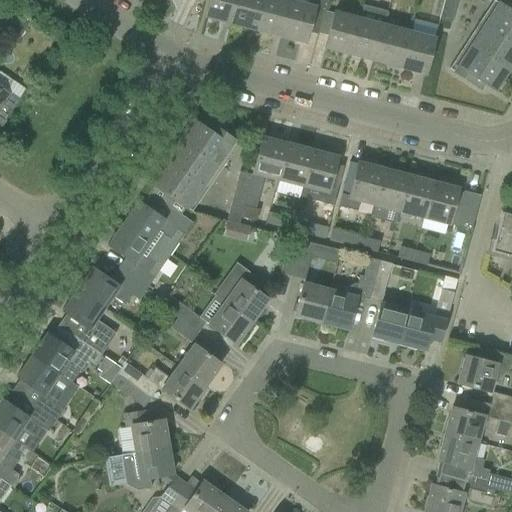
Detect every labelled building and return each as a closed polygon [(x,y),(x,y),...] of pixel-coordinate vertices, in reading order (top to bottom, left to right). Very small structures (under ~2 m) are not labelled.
[(209,0),(204,18),(205,18),(206,17),(229,23),(234,0),(209,0)] [(234,0),(229,23),(229,25),(230,25),(231,23),(253,29),(260,0),(234,0)] [(288,2),(281,0),(260,0),(253,29),(254,30),(254,31),(255,31),(255,30),(279,36),(288,2)] [(316,35),(318,36),(318,34),(324,12),(327,0),(305,0),(304,6),(288,2),(279,36),(279,38),(280,38),(280,36),(304,42),(303,44),(304,44),(308,31),(317,34),(316,35)] [(511,13),(505,9),(493,2),(450,69),(449,68),(448,69),(454,73),(453,73),(479,90),(482,84),(494,91),(490,88),(497,76),(502,79),(508,70),(503,67),(510,55),(511,56),(511,13)] [(441,13),(453,16),(455,8),(443,5),(441,13)] [(350,54),(374,61),(373,62),(374,62),(383,25),(387,12),(362,6),(359,19),(349,54),(349,56),(350,56),(350,54)] [(2,7),(0,8),(0,26),(11,16),(2,7)] [(325,48),(349,54),(359,19),(333,12),(333,14),(324,12),(318,34),(327,36),(324,49),(325,50),(325,48)] [(453,16),(441,13),(439,20),(451,24),(453,16)] [(1,33),(16,43),(28,26),(13,16),(1,33)] [(383,25),(374,62),(375,63),(375,61),(399,67),(398,69),(399,69),(408,32),(383,25)] [(408,32),(399,69),(400,69),(400,67),(423,73),(423,75),(424,75),(434,38),(422,35),(408,32)] [(0,127),(0,128),(20,99),(25,91),(0,73),(0,127)] [(150,184),(186,209),(232,142),(237,146),(237,145),(232,141),(233,141),(208,124),(204,129),(193,121),(192,122),(197,125),(189,137),(184,134),(178,143),(182,146),(175,157),(170,154),(164,163),(168,166),(161,177),(156,174),(150,184)] [(256,157),(252,173),(264,176),(277,180),(286,144),(285,146),(262,140),(262,138),(261,137),(256,157)] [(286,144),(277,180),(302,186),(311,150),(310,150),(310,152),(286,146),(287,144),(286,144)] [(311,150),(302,186),(325,192),(322,204),(332,206),(342,166),(335,164),(337,157),(335,157),(335,159),(311,152),(312,151),(311,150)] [(358,163),(357,162),(356,165),(348,196),(340,194),(337,207),(356,211),(358,202),(373,206),(382,169),(381,169),(381,171),(358,164),(358,163)] [(348,163),(340,194),(348,196),(356,165),(348,163)] [(373,206),(369,220),(381,223),(385,209),(397,213),(407,176),(406,175),(406,177),(382,171),(383,169),(382,169),(373,206)] [(243,207),(251,176),(239,173),(226,222),(238,225),(243,207)] [(407,176),(397,213),(422,219),(432,182),(431,182),(431,183),(407,177),(407,176)] [(432,182),(422,219),(448,226),(450,216),(473,222),(474,220),(480,197),(457,190),(457,189),(456,188),(456,190),(432,184),(432,182)] [(122,224),(148,242),(156,231),(169,240),(175,230),(182,235),(191,223),(169,208),(161,219),(136,202),(122,224)] [(243,207),(238,225),(253,229),(255,222),(256,223),(258,211),(255,210),(243,207)] [(511,212),(502,210),(494,240),(490,239),(486,254),(511,260),(511,266),(511,269),(511,212)] [(280,216),(277,228),(290,232),(293,220),(280,216)] [(293,220),(290,232),(305,236),(308,224),(293,220)] [(123,274),(145,289),(153,278),(146,273),(153,263),(140,254),(148,242),(122,224),(107,246),(131,262),(123,274)] [(349,235),(347,246),(361,250),(364,239),(349,235)] [(364,239),(361,250),(376,254),(379,243),(364,239)] [(400,248),(397,260),(411,263),(414,252),(400,248)] [(279,274),(291,277),(297,253),(285,250),(279,274)] [(414,252),(411,263),(425,267),(428,255),(414,252)] [(291,277),(304,281),(310,257),(297,253),(291,277)] [(347,330),(354,302),(362,304),(363,299),(367,300),(377,261),(368,259),(363,278),(359,277),(357,286),(354,285),(347,289),(345,294),(345,296),(329,291),(321,322),(335,326),(335,327),(347,330)] [(377,261),(367,300),(369,300),(369,298),(382,302),(391,265),(377,261)] [(235,265),(213,295),(224,302),(250,321),(258,309),(259,310),(266,300),(242,282),(248,274),(235,265)] [(76,290),(103,308),(111,296),(124,305),(131,296),(138,301),(145,289),(123,274),(115,285),(91,268),(76,290)] [(321,322),(329,291),(302,284),(294,316),(305,319),(306,318),(321,322)] [(78,339),(100,355),(115,333),(95,320),(103,308),(76,290),(61,311),(86,328),(78,339)] [(406,310),(398,342),(413,346),(412,347),(424,350),(428,338),(439,342),(446,316),(452,294),(441,291),(434,318),(406,310)] [(198,333),(205,323),(170,298),(163,308),(177,318),(198,333)] [(240,334),(250,321),(224,302),(207,325),(234,344),(241,335),(240,334)] [(380,303),(376,317),(371,336),(383,339),(383,338),(398,342),(406,310),(380,303)] [(169,329),(190,344),(198,333),(177,318),(169,329)] [(148,331),(141,340),(148,345),(155,336),(148,331)] [(31,355),(58,373),(66,362),(79,371),(85,362),(92,367),(100,355),(78,339),(70,351),(46,334),(31,355)] [(220,365),(203,353),(193,345),(177,367),(203,386),(211,374),(212,375),(220,365)] [(476,349),(474,359),(466,357),(461,373),(460,372),(457,384),(477,389),(489,392),(492,382),(498,384),(499,377),(507,373),(511,358),(476,349)] [(40,394),(32,405),(54,421),(63,409),(56,404),(63,394),(50,385),(58,373),(31,355),(16,377),(40,394)] [(117,374),(151,398),(158,389),(162,392),(162,391),(187,409),(194,399),(193,399),(203,386),(177,367),(168,379),(154,369),(147,380),(124,364),(117,374)] [(143,409),(151,398),(117,374),(110,385),(143,409)] [(511,398),(493,393),(490,405),(490,406),(511,411),(511,398)] [(0,400),(0,431),(12,440),(20,429),(33,437),(40,428),(46,432),(54,421),(32,405),(25,417),(0,400)] [(449,420),(445,435),(478,443),(481,430),(495,434),(494,435),(505,438),(509,424),(511,425),(511,421),(511,411),(490,406),(490,405),(470,400),(467,412),(451,408),(448,420),(449,420)] [(135,452),(165,447),(163,433),(164,433),(162,421),(147,423),(145,411),(123,414),(125,428),(131,427),(135,452)] [(12,440),(0,431),(0,479),(8,485),(9,486),(17,475),(10,470),(17,460),(12,457),(20,445),(12,440)] [(474,459),(478,443),(445,435),(441,450),(440,450),(437,461),(438,461),(456,466),(467,469),(464,482),(494,490),(497,477),(487,475),(488,471),(480,469),(482,461),(474,459)] [(168,463),(165,447),(135,452),(135,453),(121,455),(126,485),(136,490),(150,488),(149,479),(171,475),(169,463),(168,463)] [(213,511),(222,499),(211,490),(201,482),(195,492),(184,485),(170,505),(164,511),(213,511)] [(494,490),(464,482),(461,493),(431,486),(428,497),(429,498),(425,511),(460,511),(462,503),(465,501),(490,507),(494,490)] [(164,511),(170,505),(160,498),(149,511),(164,511)] [(236,508),(222,499),(213,511),(243,511),(236,507),(236,508)]
